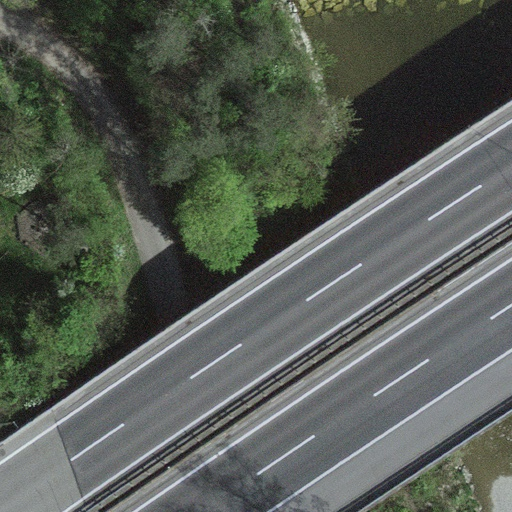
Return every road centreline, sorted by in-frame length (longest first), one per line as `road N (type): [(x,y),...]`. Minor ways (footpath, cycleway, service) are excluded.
road 1 (motorway): [(511,169),(0,509)]
road 2 (track): [(232,511),(109,128),(53,56),(0,27)]
road 3 (motorway): [(205,511),(511,308)]
